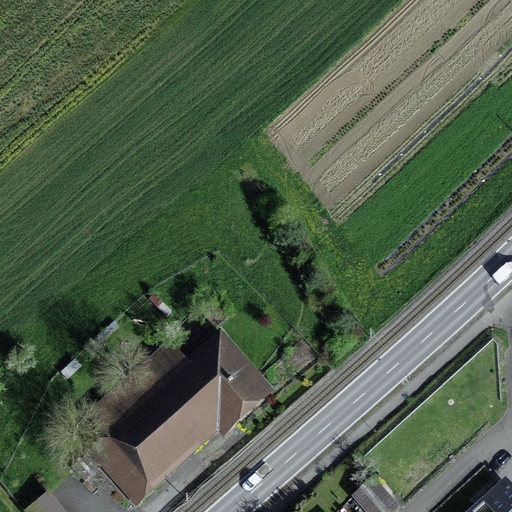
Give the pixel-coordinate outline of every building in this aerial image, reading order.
[(227,422),(259,393),(212,340),(186,362),(169,343),(92,413),(110,434),(75,468),(85,479),(102,464),(129,494),(219,413),(227,422)] [(377,475),(373,479),(393,501),(409,487),(389,465),(377,475)] [(392,511),(398,507),(393,501),(373,479),(352,497),(365,511),(392,511)] [(511,511),(511,494),(505,487),(476,511),(511,511)] [(62,511),(48,494),(26,511),(62,511)]
